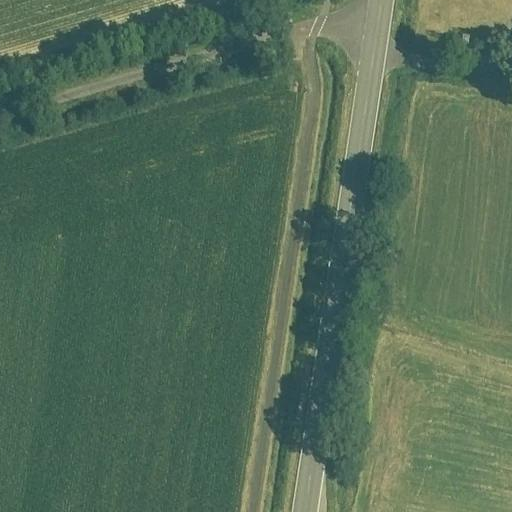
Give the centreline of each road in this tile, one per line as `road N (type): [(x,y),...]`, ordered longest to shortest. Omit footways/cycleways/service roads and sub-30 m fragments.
road 1 (secondary): [(305,511),(377,15)]
road 2 (residential): [(377,15),(321,15),(0,106)]
